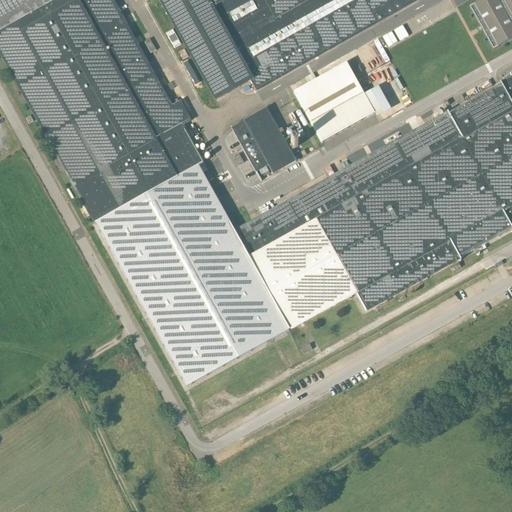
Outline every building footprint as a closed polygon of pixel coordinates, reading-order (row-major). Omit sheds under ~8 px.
[(206,163),(113,0),(0,0),(0,66),(91,227),(206,163)] [(252,81),(205,0),(154,0),(213,103),(252,81)] [(205,0),(252,81),(258,92),(420,0),(205,0)] [(511,0),(492,0),(472,11),(493,51),(511,40),(511,0)] [(349,61),(292,94),(322,147),(392,108),(379,85),(367,92),(349,61)] [(511,239),(511,77),(235,233),(293,335),(357,299),(369,321),(511,239)] [(298,163),(267,109),(230,130),(256,175),(266,170),(271,179),(298,163)]
